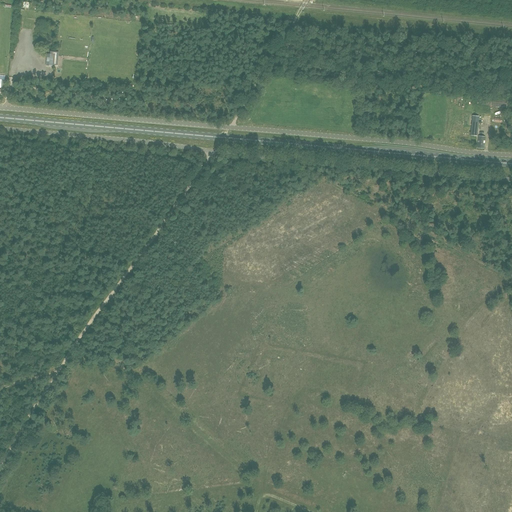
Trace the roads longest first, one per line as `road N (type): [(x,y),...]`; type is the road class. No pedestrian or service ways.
road 1 (primary): [(511,164),(0,117)]
road 2 (unclassified): [(511,154),(0,107)]
road 3 (track): [(0,468),(58,369),(214,151)]
road 4 (unclassified): [(214,151),(511,179)]
road 5 (unclassified): [(214,151),(0,128)]
road 6 (track): [(511,279),(391,214)]
road 7 (track): [(229,128),(296,17)]
